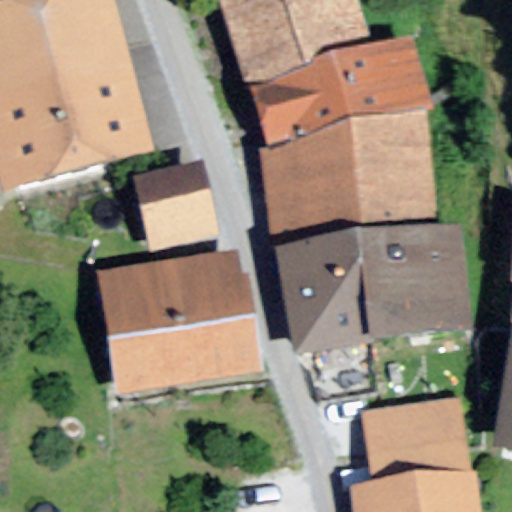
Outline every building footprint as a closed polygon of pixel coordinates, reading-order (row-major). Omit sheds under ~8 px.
[(107,0),(86,0),(0,22),(0,187),(5,205),(152,166),(107,0)] [(352,0),(217,0),(279,260),(437,239),(425,122),(407,55),(371,59),(352,0)] [(202,174),(136,188),(151,260),(217,246),(202,174)] [(456,242),(283,267),(298,372),(471,347),(456,242)] [(238,262),(98,287),(120,407),(259,382),(238,262)] [(511,337),(498,460),(511,462),(511,337)] [(480,511),(465,406),(361,421),(372,495),(354,498),(356,511),(480,511)]
